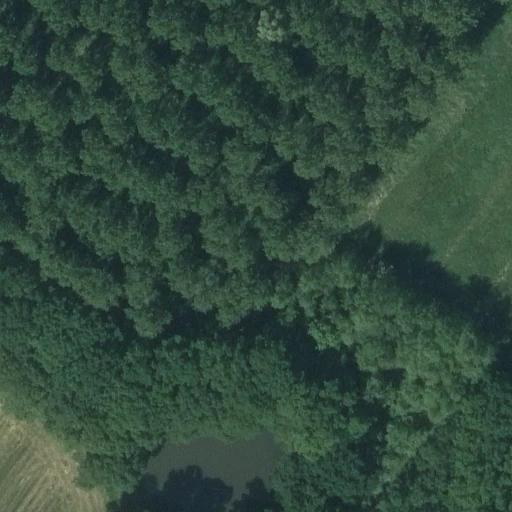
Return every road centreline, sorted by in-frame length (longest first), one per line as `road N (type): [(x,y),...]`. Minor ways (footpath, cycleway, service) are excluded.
road 1 (track): [(335,511),(344,506),(349,469),(332,402),(306,366),(267,338),(183,332),(111,349),(0,273)]
road 2 (track): [(410,511),(511,379)]
